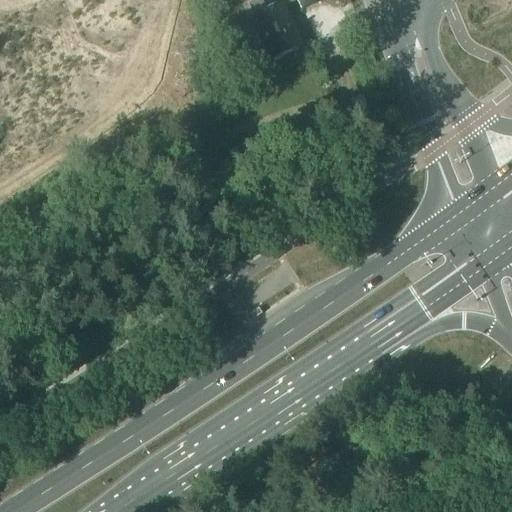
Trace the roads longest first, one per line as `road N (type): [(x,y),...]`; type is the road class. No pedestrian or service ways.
road 1 (primary): [(460,214),(12,511)]
road 2 (primary): [(117,511),(404,323)]
road 3 (residential): [(413,12),(395,52),(460,214)]
road 4 (residential): [(465,127),(413,12)]
